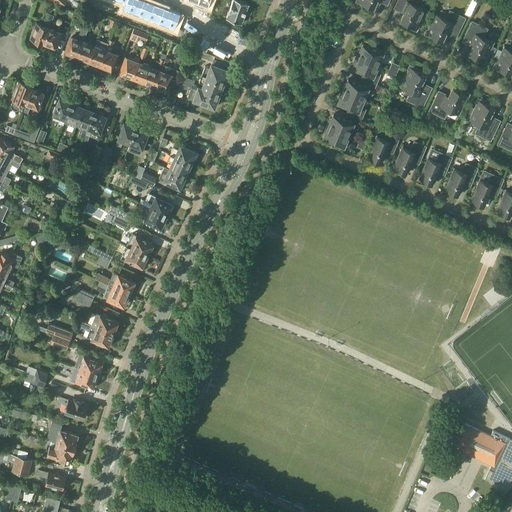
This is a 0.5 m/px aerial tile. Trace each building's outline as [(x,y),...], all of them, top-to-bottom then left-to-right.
[(127,0),(126,2),(124,8),(135,12),(139,0),(127,0)] [(147,0),(139,0),(135,12),(145,16),(151,1),(147,0)] [(241,23),(248,4),(236,0),(233,0),(227,18),(241,23)] [(417,25),(425,8),(415,3),(416,0),(398,0),(394,8),(404,12),(400,21),(408,24),(407,26),(416,30),(418,26),(417,25)] [(151,1),(145,16),(156,20),(162,6),(151,1)] [(162,6),(156,20),(166,25),(172,10),(162,6)] [(172,10),(166,25),(177,29),(183,14),(172,10)] [(456,37),(465,18),(450,10),(446,19),(436,14),(428,30),(427,30),(424,34),(434,39),(434,37),(442,41),(446,32),(456,37)] [(35,29),(32,39),(33,40),(34,41),(37,42),(38,42),(44,44),(44,42),(50,27),(51,24),(53,18),(54,15),(49,13),(44,25),(38,23),(37,24),(36,25),(35,28),(35,29)] [(496,47),(492,45),(493,41),(483,36),(487,28),(472,21),(463,41),(473,45),(469,54),(476,57),(476,59),(485,63),(487,59),(485,58),(487,55),(491,58),(496,47)] [(72,36),(66,52),(68,53),(68,54),(71,55),(72,54),(77,56),(84,40),(89,27),(82,25),(78,36),(79,37),(79,39),(72,36)] [(50,27),(44,42),(49,44),(50,46),(52,47),(54,46),(56,47),(61,31),(50,27)] [(146,40),(148,34),(134,28),(130,38),(136,41),(138,37),(146,40)] [(95,45),(89,61),(90,61),(91,63),(93,64),(95,63),(100,65),(106,49),(107,49),(108,45),(109,43),(108,43),(97,38),(95,45)] [(84,40),(77,56),(83,58),(83,60),(86,61),(87,60),(89,61),(95,45),(84,40)] [(378,64),(383,52),(362,44),(361,48),(359,48),(356,55),(378,64)] [(142,51),(140,57),(145,59),(147,53),(149,48),(144,46),(142,51)] [(511,50),(504,47),(502,52),(497,49),(493,57),(498,60),(496,63),(495,63),(493,67),(502,72),(503,70),(510,74),(511,69),(511,50)] [(106,49),(100,65),(105,67),(106,68),(108,69),(109,69),(111,69),(117,53),(107,49),(106,49)] [(201,51),(199,57),(212,62),(213,59),(214,56),(202,51),(201,51)] [(127,57),(121,73),(122,74),(123,75),(125,76),(127,75),(132,77),(138,61),(140,57),(135,55),(134,60),(127,57)] [(160,58),(158,65),(162,66),(163,64),(164,60),(166,56),(162,55),(160,59),(160,58)] [(375,72),(378,64),(356,55),(353,63),(354,63),(352,68),(364,72),(362,78),(376,84),(380,74),(375,72)] [(205,66),(202,75),(223,83),(224,81),(225,80),(226,78),(226,77),(228,70),(223,68),(224,66),(220,64),(221,62),(213,59),(212,62),(210,67),(205,66)] [(138,61),(132,77),(137,79),(138,81),(140,82),(142,81),(143,82),(149,65),(138,61)] [(394,76),(399,65),(392,62),(388,74),(394,76)] [(161,70),(155,86),(160,88),(160,89),(163,90),(164,89),(166,90),(169,83),(173,85),(174,83),(177,75),(179,70),(163,64),(162,66),(161,70)] [(149,65),(143,82),(145,82),(146,83),(148,84),(149,84),(155,86),(161,70),(149,65)] [(422,107),(432,87),(422,82),(426,74),(418,70),(419,69),(410,65),(407,69),(409,70),(401,87),(411,91),(407,100),(422,107)] [(177,75),(174,83),(180,85),(184,77),(177,75)] [(202,75),(199,81),(204,83),(202,88),(202,89),(219,95),(221,89),(223,88),(224,85),(223,84),(223,83),(202,75)] [(180,85),(180,86),(185,88),(185,87),(191,89),(187,97),(193,99),(214,107),(217,101),(218,100),(219,98),(218,96),(219,95),(202,89),(202,88),(193,85),(193,86),(186,83),(188,78),(184,76),(184,77),(180,85)] [(376,84),(362,78),(359,84),(348,79),(346,83),(345,83),(341,90),(364,99),(367,92),(372,94),(376,84)] [(14,98),(11,105),(13,108),(16,109),(19,108),(23,109),(31,87),(32,87),(32,86),(26,84),(27,82),(21,80),(21,82),(19,81),(16,91),(14,91),(13,96),(14,96),(13,98),(14,98)] [(23,110),(22,112),(27,114),(31,105),(40,108),(44,98),(41,97),(43,92),(42,91),(42,90),(37,88),(37,89),(32,87),(31,87),(23,109),(23,110)] [(468,98),(470,94),(461,89),(460,91),(453,87),(449,95),(439,91),(429,110),(444,117),(448,109),(458,114),(466,98),(468,98)] [(360,107),(364,99),(341,90),(338,98),(340,98),(338,103),(349,107),(347,113),(361,119),(365,109),(360,107)] [(55,107),(53,112),(54,113),(54,114),(61,117),(58,123),(63,124),(64,123),(72,102),(66,100),(67,99),(62,97),(61,99),(60,98),(56,107),(55,107)] [(477,103),(475,108),(470,106),(467,112),(472,114),(469,119),(479,124),(476,133),(491,140),(500,120),(490,115),(494,107),(487,103),(487,102),(478,98),(476,102),(477,103)] [(72,102),(64,123),(75,127),(77,123),(83,107),(82,106),(82,105),(77,103),(77,104),(72,102)] [(83,107),(77,123),(85,126),(82,132),(82,131),(80,137),(84,139),(94,111),(89,109),(90,108),(85,106),(84,107),(83,107)] [(94,111),(84,139),(88,140),(90,135),(98,138),(101,130),(102,131),(104,126),(103,125),(106,116),(105,115),(105,114),(100,112),(100,113),(94,111)] [(357,129),(361,119),(347,113),(345,119),(333,114),(331,118),(330,118),(327,125),(349,135),(352,127),(357,129)] [(7,125),(5,131),(13,134),(16,128),(17,124),(13,122),(12,126),(7,125)] [(118,139),(116,144),(121,146),(123,141),(130,143),(136,127),(135,127),(135,125),(130,123),(130,125),(124,123),(118,139)] [(511,125),(507,124),(498,143),(511,150),(511,125)] [(349,135),(327,125),(324,133),(325,133),(323,138),(344,146),(349,135)] [(130,143),(128,149),(140,153),(148,132),(142,129),(143,128),(138,126),(137,127),(136,127),(130,143)] [(16,128),(13,134),(34,142),(38,130),(32,128),(30,134),(16,128)] [(43,143),(47,132),(40,129),(36,141),(43,143)] [(393,152),(400,135),(388,130),(385,139),(377,135),(368,156),(371,158),(374,161),(378,161),(381,162),(386,150),(393,152)] [(362,135),(360,139),(357,146),(364,149),(369,137),(362,135)] [(0,137),(0,151),(20,162),(22,158),(16,154),(15,154),(13,145),(0,137)] [(167,139),(162,137),(159,145),(164,147),(167,139)] [(419,163),(426,146),(414,141),(411,150),(403,146),(394,167),(397,168),(400,172),(404,171),(407,173),(412,160),(419,163)] [(67,145),(60,142),(57,149),(65,152),(67,145)] [(173,147),(170,154),(191,163),(192,162),(193,161),(195,159),(194,158),(197,151),(180,144),(178,149),(173,147)] [(99,159),(103,147),(96,145),(93,157),(99,159)] [(105,146),(100,159),(107,162),(112,148),(105,146)] [(60,154),(49,149),(46,155),(58,159),(60,154)] [(158,151),(152,149),(148,159),(154,161),(158,151)] [(452,157),(440,152),(432,149),(429,157),(420,178),(423,179),(425,183),(430,182),(433,183),(438,171),(444,174),(452,157)] [(21,163),(20,162),(0,151),(0,166),(1,167),(8,170),(12,164),(18,167),(21,163)] [(170,154),(167,161),(171,163),(169,168),(185,176),(189,169),(190,169),(191,166),(191,165),(191,163),(170,154)] [(92,157),(88,165),(106,173),(109,165),(92,157)] [(470,185),(477,168),(466,163),(462,171),(454,168),(446,189),(449,190),(451,194),(456,193),(459,194),(464,182),(470,185)] [(140,179),(143,171),(144,168),(139,165),(134,176),(140,179)] [(0,179),(1,180),(0,181),(6,184),(7,183),(3,181),(8,170),(1,167),(0,166),(0,179)] [(162,171),(159,178),(164,180),(163,180),(180,188),(181,186),(182,186),(183,183),(183,182),(185,176),(169,168),(165,166),(162,171)] [(148,183),(148,182),(153,185),(157,177),(143,171),(140,179),(148,183)] [(504,178),(492,173),(488,181),(480,178),(471,199),(475,201),(477,205),(481,204),(484,205),(490,193),(496,196),(498,191),(500,187),(504,178)] [(147,185),(148,183),(140,179),(134,176),(132,175),(129,180),(145,188),(147,185)] [(0,179),(0,186),(1,185),(10,190),(12,186),(7,183),(6,184),(0,181),(1,180),(0,179)] [(511,192),(506,190),(497,211),(500,212),(503,215),(507,215),(510,216),(511,211),(511,192)] [(142,199),(140,202),(150,207),(167,215),(169,210),(171,209),(172,207),(171,205),(172,203),(163,199),(162,197),(160,196),(158,197),(156,196),(151,194),(149,193),(145,200),(142,199)] [(57,208),(65,211),(68,204),(60,200),(57,208)] [(0,202),(0,231),(2,227),(5,229),(8,222),(2,220),(9,206),(0,202)] [(140,202),(138,208),(143,211),(140,217),(145,219),(146,220),(147,222),(150,223),(151,223),(161,227),(162,226),(163,225),(164,223),(164,221),(167,215),(150,207),(140,202)] [(115,215),(114,216),(128,223),(132,215),(108,203),(104,210),(115,215)] [(65,212),(60,210),(54,207),(48,218),(59,223),(65,212)] [(64,216),(60,224),(65,227),(66,223),(74,227),(76,222),(64,216)] [(126,227),(128,223),(114,216),(112,220),(126,227)] [(46,244),(45,241),(49,240),(53,231),(36,236),(38,243),(40,243),(41,246),(46,244)] [(126,246),(147,256),(153,243),(132,233),(126,246)] [(0,239),(0,242),(1,245),(19,239),(17,235),(0,239)] [(60,245),(63,239),(53,235),(51,240),(60,245)] [(100,256),(110,261),(112,256),(93,246),(91,252),(100,256)] [(141,267),(147,256),(126,246),(120,257),(141,267)] [(0,266),(8,270),(11,264),(18,267),(23,257),(11,251),(9,256),(1,252),(0,255),(0,254),(0,266)] [(107,267),(110,261),(100,256),(97,262),(107,267)] [(47,267),(40,263),(35,272),(43,276),(47,267)] [(0,280),(12,285),(14,281),(5,277),(8,270),(0,266),(0,280)] [(108,284),(129,294),(135,281),(117,273),(117,274),(114,272),(111,278),(108,277),(108,276),(98,272),(95,278),(100,280),(108,284)] [(0,288),(1,286),(10,290),(12,285),(0,280),(0,288)] [(129,294),(108,284),(100,280),(98,285),(106,288),(103,296),(106,297),(106,298),(124,306),(129,294)] [(78,287),(75,293),(92,301),(95,294),(78,287)] [(90,306),(92,301),(75,293),(73,299),(90,306)] [(96,313),(92,325),(91,325),(112,334),(118,321),(100,314),(99,314),(96,313)] [(112,334),(91,325),(92,325),(82,321),(80,326),(90,330),(87,337),(90,338),(90,339),(108,346),(112,334)] [(54,335),(70,341),(73,331),(49,322),(45,331),(54,335)] [(70,341),(54,335),(51,344),(67,350),(70,341)] [(76,366),(97,374),(102,361),(85,354),(85,355),(81,353),(76,366)] [(20,362),(17,369),(26,372),(29,373),(46,378),(48,373),(26,365),(26,364),(20,362)] [(97,374),(76,366),(71,377),(76,379),(75,380),(92,387),(97,374)] [(26,372),(23,379),(26,380),(43,386),(46,378),(29,373),(26,372)] [(67,405),(65,413),(82,418),(87,403),(69,398),(69,399),(64,398),(61,397),(60,398),(58,398),(57,401),(62,402),(62,404),(67,405)] [(38,415),(21,411),(15,409),(4,406),(3,412),(36,421),(38,415)] [(47,438),(52,440),(74,446),(74,445),(75,446),(77,440),(76,440),(78,434),(61,429),(62,424),(52,421),(52,422),(54,422),(49,438),(47,438)] [(489,481),(498,490),(503,494),(511,486),(511,484),(511,439),(508,437),(493,430),(493,431),(491,435),(464,423),(453,446),(491,464),(485,478),(489,481)] [(52,440),(47,454),(70,461),(72,453),(73,452),(74,449),(74,448),(74,446),(52,440)] [(26,458),(27,458),(28,451),(19,449),(17,455),(17,456),(26,458)] [(32,459),(27,458),(26,458),(17,456),(17,455),(0,450),(0,460),(9,463),(9,460),(14,461),(12,470),(28,475),(32,459)] [(65,477),(49,472),(38,469),(37,474),(47,477),(45,485),(62,489),(65,477)] [(5,498),(12,500),(15,487),(9,485),(8,486),(5,485),(4,491),(7,491),(5,498)] [(21,488),(15,487),(12,500),(18,501),(21,488)] [(45,503),(58,507),(60,500),(46,497),(45,503)] [(57,511),(58,507),(45,503),(43,509),(54,511),(57,511)]
